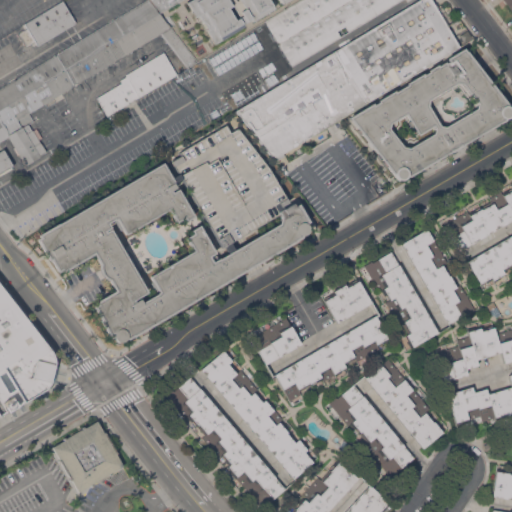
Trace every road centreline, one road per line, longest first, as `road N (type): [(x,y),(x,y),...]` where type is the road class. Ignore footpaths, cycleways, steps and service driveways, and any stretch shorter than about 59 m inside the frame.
road 1 (tertiary): [(105,384),(511,137)]
road 2 (residential): [(0,248),(105,384)]
road 3 (tertiary): [(105,384),(206,511)]
road 4 (tertiary): [(0,444),(105,384)]
